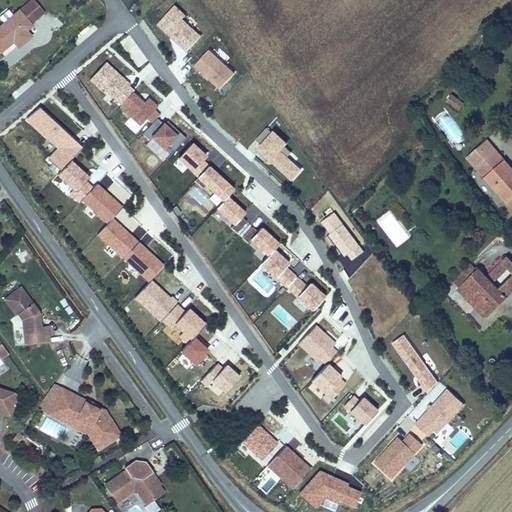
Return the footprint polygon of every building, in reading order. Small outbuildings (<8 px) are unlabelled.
[(16,40),(21,46),(29,40),(24,33),(29,29),(28,27),(41,16),(31,2),(0,26),(0,52),(12,43),(16,40)] [(155,24),(186,52),(202,35),(183,17),(186,14),(175,4),(155,24)] [(128,36),(119,43),(135,62),(144,54),(128,36)] [(17,49),(21,46),(16,40),(12,43),(17,49)] [(219,90),(236,72),(209,47),(192,64),(219,90)] [(88,81),(139,126),(146,118),(151,122),(161,110),(147,98),(146,98),(104,62),(88,81)] [(454,105),(458,98),(450,92),(446,99),(454,105)] [(463,102),(458,98),(454,105),(458,109),(463,102)] [(71,158),(82,147),(39,105),(25,120),(54,148),(44,159),(57,173),(53,177),(85,207),(82,210),(91,219),(96,214),(105,223),(121,207),(89,176),(90,176),(71,158)] [(168,145),(174,151),(184,139),(158,116),(143,132),(150,139),(145,145),(158,156),(168,145)] [(130,118),(125,123),(136,132),(141,126),(130,118)] [(303,169),(287,155),(294,148),(269,127),(252,146),(292,181),(303,169)] [(506,201),(511,207),(511,170),(484,140),(465,160),(482,178),(481,179),(504,202),(506,201)] [(193,142),(176,157),(220,202),(215,207),(264,257),(260,262),(309,312),(323,298),(274,248),(279,243),(262,226),(259,229),(226,196),(234,189),(204,158),(206,156),(193,142)] [(108,245),(105,247),(120,260),(138,240),(112,217),(96,235),(108,245)] [(124,256),(145,280),(160,267),(138,243),(124,256)] [(25,249),(16,255),(22,263),(31,258),(25,249)] [(469,262),(450,282),(458,289),(466,282),(483,299),(475,307),(485,317),(511,290),(511,264),(506,258),(485,279),(469,262)] [(152,278),(134,297),(159,321),(177,302),(152,278)] [(466,282),(458,289),(475,307),(483,299),(466,282)] [(22,321),(24,336),(29,336),(30,345),(48,344),(47,327),(39,328),(40,323),(36,318),(39,315),(21,289),(5,300),(16,317),(18,315),(22,321)] [(238,354),(249,344),(230,322),(219,332),(238,354)] [(407,332),(393,341),(423,392),(437,383),(407,332)] [(47,415),(60,389),(52,385),(40,401),(35,408),(47,415)] [(414,424),(432,439),(464,401),(446,386),(414,424)] [(88,427),(86,431),(98,450),(120,435),(104,412),(94,406),(93,408),(85,404),(86,402),(60,389),(47,415),(63,423),(66,416),(88,427)] [(0,390),(0,415),(8,418),(15,395),(0,390)] [(356,391),(342,406),(349,413),(345,417),(358,430),(377,411),(356,391)] [(85,433),(86,431),(88,427),(66,416),(63,423),(85,433)] [(468,438),(458,428),(456,431),(447,422),(431,439),(450,456),(468,438)] [(245,458),(250,452),(260,461),(278,442),(258,423),(234,448),(245,458)] [(410,432),(402,440),(398,436),(373,462),(391,479),(423,445),(410,432)] [(266,465),(291,489),(311,469),(286,445),(266,465)] [(161,490),(156,483),(148,472),(150,470),(142,459),(135,461),(124,469),(126,471),(105,486),(117,503),(135,490),(144,503),(161,490)] [(314,468),(300,499),(318,507),(323,496),(353,509),(362,489),(314,468)] [(148,472),(156,483),(158,480),(150,470),(148,472)]
